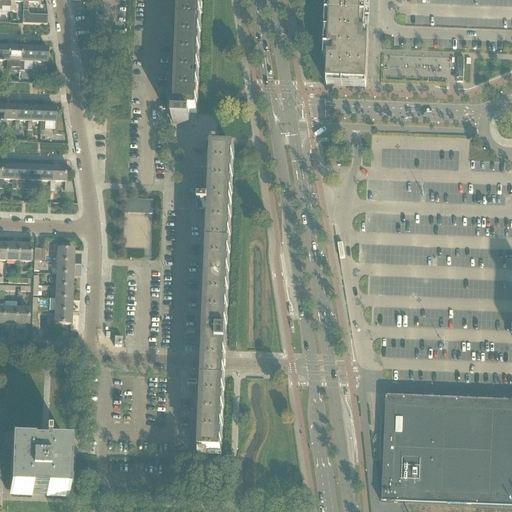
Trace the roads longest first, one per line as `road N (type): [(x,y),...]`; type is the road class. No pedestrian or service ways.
road 1 (secondary): [(349,511),(304,182)]
road 2 (secondary): [(274,124),(312,367)]
road 3 (unclassified): [(92,231),(57,0)]
road 4 (unclassified): [(179,361),(186,151)]
road 5 (unclassified): [(147,184),(150,0)]
road 6 (unclassified): [(486,117),(306,108)]
road 7 (unclassified): [(310,129),(483,134)]
road 8 (secondary): [(312,367),(332,511)]
road 9 (secondary): [(255,0),(274,124)]
road 10 (unclassified): [(90,356),(92,231)]
